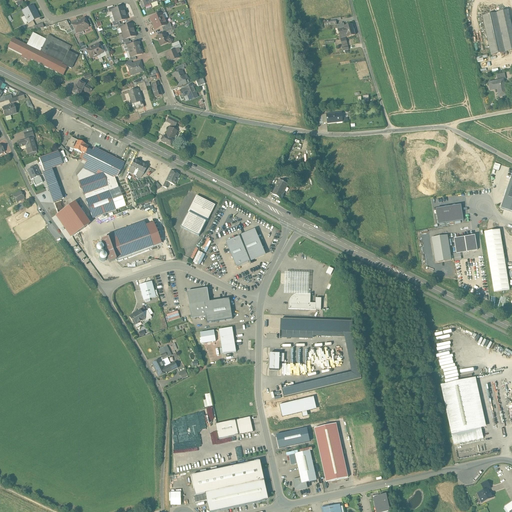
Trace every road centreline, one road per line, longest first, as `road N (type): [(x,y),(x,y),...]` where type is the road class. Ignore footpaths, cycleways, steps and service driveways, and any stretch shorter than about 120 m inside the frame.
road 1 (primary): [(0,70),(298,220)]
road 2 (primary): [(298,220),(511,327)]
road 3 (residential): [(103,290),(166,406),(162,511)]
road 4 (unclassified): [(281,504),(511,459)]
road 5 (unclassified): [(391,130),(306,132),(173,106)]
road 6 (residential): [(260,301),(261,407),(281,504)]
road 7 (residential): [(0,123),(32,194),(103,290)]
road 8 (unclassified): [(103,290),(174,265),(260,301)]
road 9 (unclassified): [(391,130),(351,0)]
